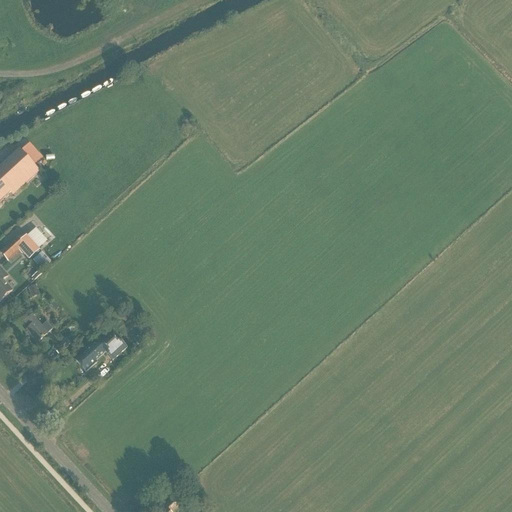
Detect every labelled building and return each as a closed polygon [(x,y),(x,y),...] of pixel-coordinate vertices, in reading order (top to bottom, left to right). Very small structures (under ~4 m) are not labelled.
[(39,172),(19,150),(0,167),(0,202),(11,193),(20,203),(40,185),(33,177),(39,172)] [(53,223),(48,230),(54,236),(60,228),(53,223)] [(27,236),(20,242),(17,238),(0,253),(8,263),(9,262),(11,265),(23,255),(29,261),(40,251),(27,236)] [(0,301),(1,302),(12,291),(3,282),(9,277),(0,267),(0,301)] [(32,278),(35,281),(43,274),(40,271),(32,278)] [(28,289),(32,298),(40,295),(36,286),(28,289)] [(44,326),(42,328),(31,317),(25,323),(30,328),(27,331),(38,343),(50,332),(44,326)] [(111,332),(88,353),(87,352),(76,361),(87,374),(97,364),(96,362),(106,354),(113,361),(126,349),(111,332)] [(63,342),(55,350),(60,355),(68,347),(63,342)] [(108,367),(101,374),(107,379),(113,371),(108,367)] [(183,492),(193,503),(200,497),(189,486),(183,492)] [(178,494),(165,506),(167,508),(162,511),(173,511),(185,502),(178,494)]
